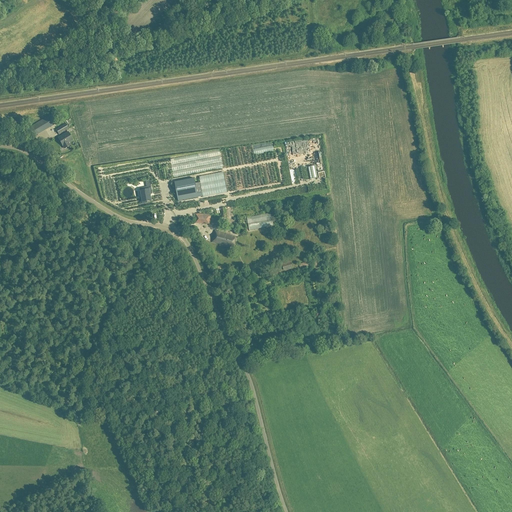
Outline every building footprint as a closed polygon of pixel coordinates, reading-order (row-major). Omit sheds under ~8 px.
[(48,117),(45,118),(50,127),(56,124),(56,125),(61,122),(56,113),(48,118),(48,117)] [(65,123),(56,129),(59,134),(69,128),(65,123)] [(62,146),(63,146),(64,148),(70,145),(68,143),(73,140),(68,132),(58,138),(62,146)] [(194,178),(174,182),(177,197),(197,193),(194,178)] [(150,187),(140,189),(140,191),(141,198),(139,198),(141,204),(146,203),(146,201),(151,200),(149,194),(151,193),(150,187)] [(271,213),(247,218),(249,230),(273,226),(271,213)] [(195,221),(210,223),(211,215),(195,214),(195,221)] [(232,248),(235,236),(215,231),(212,242),(232,248)] [(282,263),(284,270),(293,267),(291,261),(282,263)]
